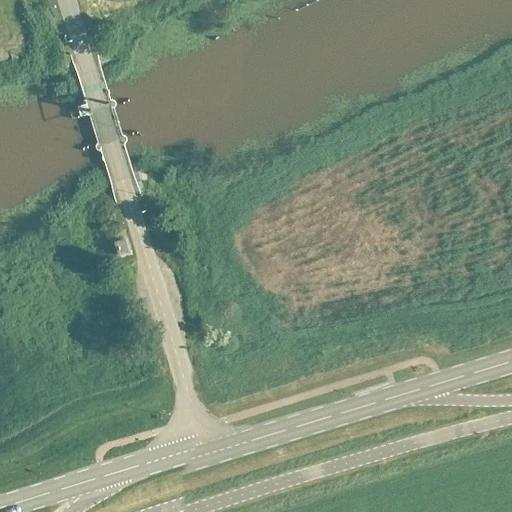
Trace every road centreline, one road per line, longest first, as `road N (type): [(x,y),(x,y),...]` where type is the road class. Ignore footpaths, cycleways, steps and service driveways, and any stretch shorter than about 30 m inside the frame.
road 1 (unclassified): [(204,444),(65,0)]
road 2 (unclassified): [(158,511),(511,406)]
road 3 (secondary): [(204,444),(438,373)]
